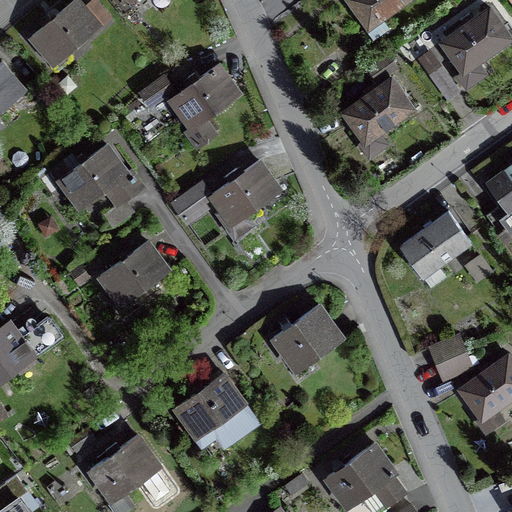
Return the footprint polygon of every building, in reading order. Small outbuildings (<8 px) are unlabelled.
[(53,64),(108,17),(93,0),(91,0),(82,8),(75,0),(73,0),(30,37),(53,64)] [(107,0),(123,18),(136,7),(130,0),(107,0)] [(405,0),(347,0),(367,27),(359,33),(366,44),(388,28),(381,18),(405,0)] [(441,42),(462,72),(509,38),(488,9),(441,42)] [(367,70),(376,82),(396,67),(388,55),(367,70)] [(0,108),(22,90),(0,63),(0,108)] [(190,128),(237,93),(217,65),(169,99),(190,128)] [(440,67),(429,75),(447,100),(458,92),(440,67)] [(139,93),(149,107),(172,90),(162,76),(139,93)] [(377,133),(411,108),(390,79),(343,113),(364,141),(360,144),(368,156),(384,144),(377,133)] [(116,204),(117,205),(141,187),(130,172),(126,174),(105,145),(58,179),(70,196),(81,188),(91,200),(107,188),(117,202),(116,204)] [(243,215),(278,190),(257,161),(205,199),(195,185),(171,203),(186,223),(187,222),(183,216),(211,196),(221,210),(219,212),(228,224),(226,226),(233,236),(250,224),(243,215)] [(511,235),(511,164),(488,182),(505,207),(498,208),(486,217),(503,242),(511,235)] [(444,274),(438,265),(470,242),(447,211),(400,246),(428,286),(444,274)] [(131,296),(167,270),(146,242),(99,276),(110,291),(121,283),(131,296)] [(80,266),(69,274),(77,284),(87,276),(80,266)] [(341,338),(317,305),(272,337),(288,359),(297,353),(305,364),(341,338)] [(0,375),(58,334),(46,318),(25,333),(21,327),(14,333),(8,324),(0,329),(0,375)] [(460,334),(431,346),(435,355),(438,362),(441,370),(444,378),(473,366),(467,350),(460,334)] [(476,420),(484,432),(501,420),(493,409),(511,396),(511,362),(507,355),(460,389),(480,417),(476,420)] [(242,404),(243,403),(222,374),(175,408),(196,437),(210,427),(223,445),(256,422),(242,404)] [(62,445),(69,455),(94,438),(87,428),(62,445)] [(158,467),(136,435),(89,469),(111,501),(158,467)] [(394,473),(373,443),(325,477),(341,500),(352,492),(357,499),(373,488),(385,506),(403,493),(391,475),(394,473)] [(306,482),(301,474),(284,486),(289,494),(306,482)] [(27,511),(17,498),(0,509),(0,511),(27,511)]
